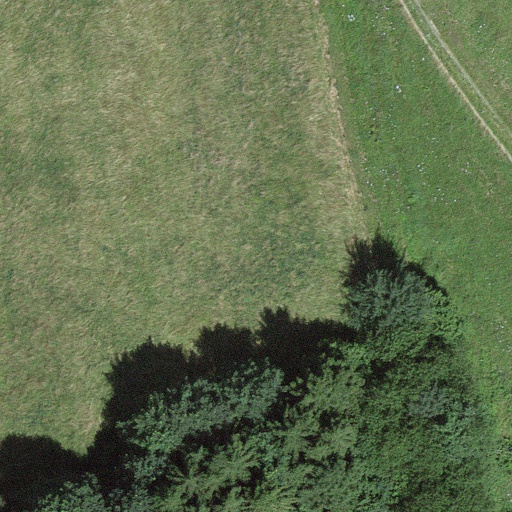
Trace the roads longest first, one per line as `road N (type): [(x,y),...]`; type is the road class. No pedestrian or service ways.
road 1 (track): [(436,511),(348,0)]
road 2 (track): [(511,173),(470,125),(389,0)]
